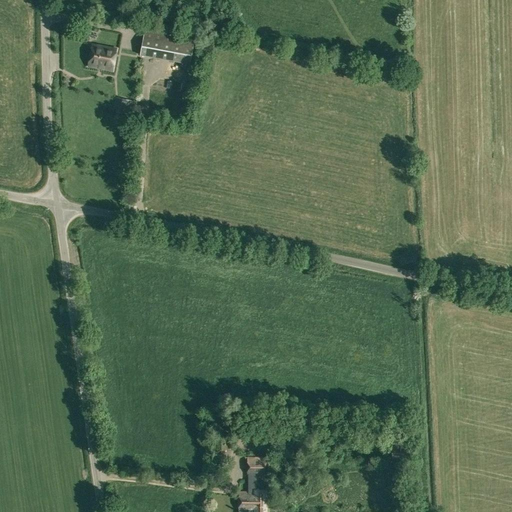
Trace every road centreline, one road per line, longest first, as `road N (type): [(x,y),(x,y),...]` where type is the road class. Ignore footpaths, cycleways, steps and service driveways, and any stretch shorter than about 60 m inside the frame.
road 1 (unclassified): [(56,203),(511,293)]
road 2 (unclassified): [(101,511),(56,203)]
road 3 (unclassified): [(56,203),(44,0)]
